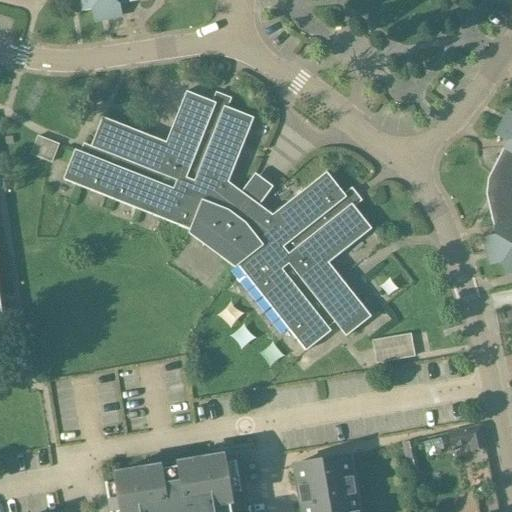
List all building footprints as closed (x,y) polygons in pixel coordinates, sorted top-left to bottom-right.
[(92,10),(94,21),(122,16),(120,4),(141,0),(77,0),(80,12),(92,10)] [(216,103),(186,92),(166,142),(103,117),(91,147),(95,149),(92,157),(75,150),(63,180),(190,230),(189,233),(235,267),(238,265),(306,351),(331,331),(328,328),(335,322),(346,336),(371,317),(328,263),(371,229),(352,204),(347,208),(341,201),(346,197),(327,173),(273,215),(259,205),(263,200),(246,187),(242,192),(228,182),(254,118),(224,106),(222,111),(214,108),(216,103)] [(502,263),(504,274),(511,272),(511,112),(509,111),(496,136),(506,142),(488,179),(486,195),(495,235),(484,238),(490,266),(502,263)] [(36,134),(29,153),(53,162),(60,143),(36,134)] [(411,333),(371,337),(374,362),(414,358),(411,333)] [(480,426),(449,433),(452,446),(470,441),(472,450),(485,448),(480,426)] [(224,455),(177,463),(178,466),(150,471),(150,467),(114,474),(120,511),(231,511),(229,503),(232,502),(224,455)] [(359,511),(350,455),(293,465),(301,511),(359,511)]
